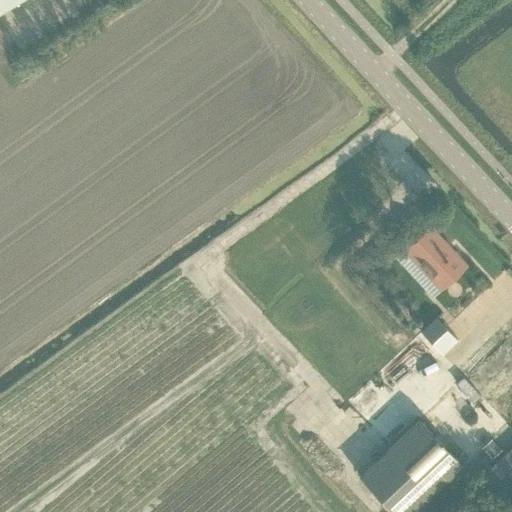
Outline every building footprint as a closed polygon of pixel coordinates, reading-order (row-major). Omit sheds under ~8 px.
[(0,0),(0,12),(17,0),(0,0)] [(431,227),(404,251),(440,289),(465,265),(431,227)] [(436,316),(422,329),(443,353),(458,339),(436,316)] [(511,331),(490,351),(503,364),(494,372),(510,390),(511,387),(511,331)] [(511,412),(497,400),(466,438),(482,451),(511,415),(511,412)] [(390,447),(359,475),(393,511),(411,511),(464,463),(422,418),(390,447)] [(511,447),(489,469),(500,480),(506,474),(511,479),(511,447)]
